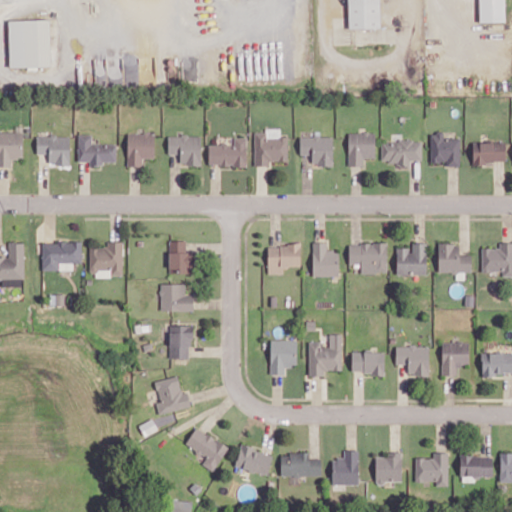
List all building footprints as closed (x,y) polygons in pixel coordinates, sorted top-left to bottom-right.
[(379,0),(348,0),(349,28),(380,27),(379,0)] [(478,0),(479,21),(505,21),(504,0),(478,0)] [(10,67),(51,66),(50,19),(9,20),(10,67)] [(254,165),(269,165),(269,160),(288,160),(288,135),(280,136),(280,129),(254,130),(254,165)] [(22,132),(0,131),(0,166),(10,166),(10,158),(23,158),(22,132)] [(154,157),(154,132),(127,133),(128,166),(144,166),(144,158),(154,157)] [(348,132),(348,165),(363,165),(363,158),(376,157),(375,132),(348,132)] [(431,132),(430,161),(446,162),(446,165),(460,165),(460,137),(443,137),(443,133),(431,132)] [(116,163),(116,143),(91,143),(91,134),(78,134),(78,160),(89,161),(89,163),(116,163)] [(70,136),(37,135),(36,153),(48,153),(48,165),(69,165),(70,136)] [(168,135),(168,154),(180,154),(180,164),(201,165),(201,135),(168,135)] [(209,144),(208,165),(246,166),(247,137),(234,136),(234,144),(209,144)] [(333,165),(333,136),(300,136),(300,155),(312,155),(312,165),(333,165)] [(381,140),(382,163),(410,163),(410,160),(421,160),(421,140),(381,140)] [(506,162),(505,141),(473,142),(473,163),(506,162)] [(123,275),(122,240),(106,240),(106,245),(89,246),(90,276),(123,275)] [(169,272),(192,273),(193,250),(186,250),(186,240),(169,240),(169,272)] [(73,270),(73,262),(82,262),(82,242),(42,241),(42,269),(73,270)] [(339,275),(338,250),(327,250),(326,241),(312,241),(313,276),(339,275)] [(481,248),(482,271),(503,271),(503,275),(511,274),(511,241),(500,242),(500,248),(481,248)] [(23,242),(9,242),(9,256),(0,256),(0,278),(2,279),(2,285),(24,285),(23,242)] [(397,247),(396,274),(426,274),(426,242),(411,242),(411,247),(397,247)] [(387,243),(349,243),(349,263),(361,263),(361,272),(387,272),(387,243)] [(268,273),(283,273),(283,266),(301,266),(301,244),(268,244),(268,273)] [(194,311),(194,295),(185,295),(185,283),(161,283),(160,310),(194,311)] [(170,357),(191,357),(192,325),(170,324),(170,357)] [(309,375),(326,375),(326,369),(342,370),(342,333),(329,333),(329,346),(321,346),(321,341),(309,341),(309,375)] [(296,366),(297,340),(271,339),(270,373),(284,374),(284,365),(296,366)] [(442,342),(442,374),(458,375),(458,364),(469,364),(469,342),(442,342)] [(408,364),(407,374),(428,375),(429,346),(396,345),(395,363),(408,364)] [(351,372),(384,373),(385,352),(352,351),(351,372)] [(511,351),(482,353),(482,374),(511,373),(511,351)] [(188,391),(182,392),(178,375),(155,381),(160,401),(156,402),(159,414),(191,406),(188,391)] [(158,429),(152,418),(139,425),(145,435),(158,429)] [(214,471),(229,447),(196,427),(186,444),(206,457),(202,464),(214,471)] [(273,452),(240,446),(236,467),(268,474),(273,452)] [(332,484),(358,484),(358,449),(344,449),(344,458),(332,458),(332,484)] [(401,451),(387,452),(387,457),(375,457),(376,482),(402,481),(401,451)] [(281,452),(281,475),(321,475),(321,458),(309,458),(309,453),(281,452)] [(415,457),(415,481),(436,481),(436,486),(448,485),(448,452),(433,452),(433,457),(415,457)] [(511,453),(500,453),(500,481),(511,481),(511,453)] [(493,455),(460,455),(460,475),(492,476),(493,455)]
